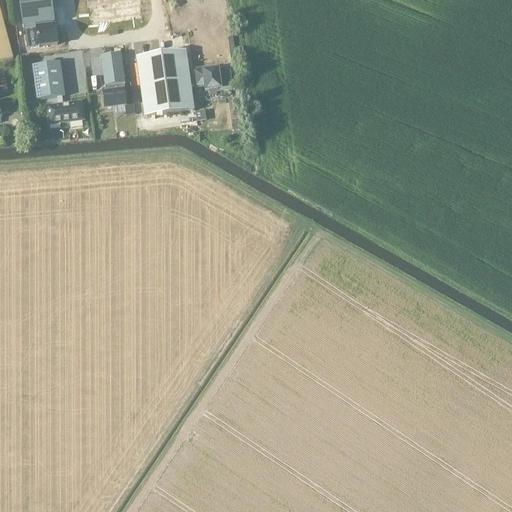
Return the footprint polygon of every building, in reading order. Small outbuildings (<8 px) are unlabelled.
[(50,0),(18,0),(23,29),(24,28),(27,50),(38,48),(57,46),(55,28),(53,28),(53,25),(54,24),(50,0)] [(127,0),(85,0),(88,18),(130,13),(127,0)] [(0,64),(13,61),(0,11),(0,64)] [(136,59),(144,119),(194,112),(190,87),(195,87),(195,88),(204,87),(205,92),(218,90),(218,92),(231,90),(229,73),(218,75),(217,70),(213,71),(213,68),(192,71),(193,76),(189,76),(186,52),(136,59)] [(100,58),(104,88),(105,88),(106,94),(102,94),(104,110),(126,107),(124,92),(125,92),(124,85),(120,55),(100,58)] [(47,108),(49,126),(69,123),(70,129),(82,128),(81,122),(83,121),(81,103),(62,106),(61,98),(65,97),(61,63),(32,67),(36,101),(57,99),(58,106),(47,108)] [(232,131),(244,129),(240,100),(228,101),(232,131)] [(190,115),(181,115),(181,125),(190,125),(190,115)] [(35,116),(29,117),(31,133),(37,133),(35,116)]
